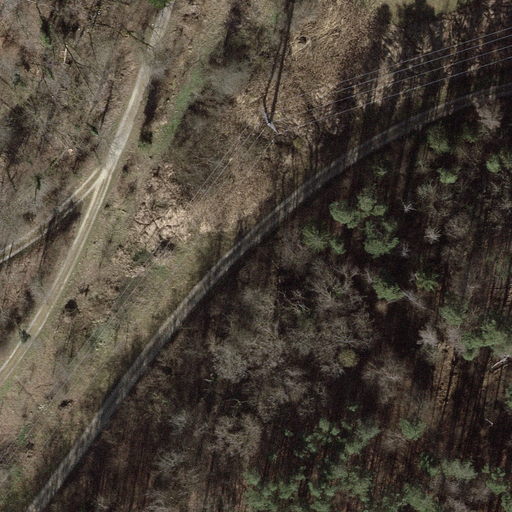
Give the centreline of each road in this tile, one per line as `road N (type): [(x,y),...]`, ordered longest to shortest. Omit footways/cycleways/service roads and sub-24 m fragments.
road 1 (track): [(34,511),(230,256),(290,200),(428,118),(511,91)]
road 2 (track): [(171,0),(86,234),(0,382)]
road 3 (track): [(117,153),(39,238),(0,258)]
